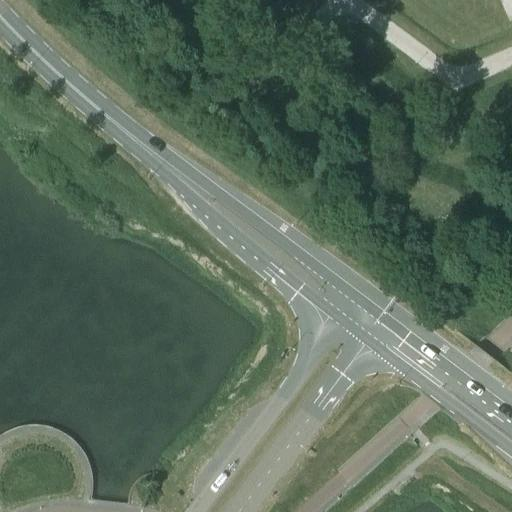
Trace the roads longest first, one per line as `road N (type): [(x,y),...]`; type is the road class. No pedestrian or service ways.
road 1 (secondary): [(339,301),(86,103),(0,20)]
road 2 (residential): [(339,301),(197,511)]
road 3 (residential): [(239,511),(376,328)]
road 4 (secondary): [(511,429),(376,328)]
